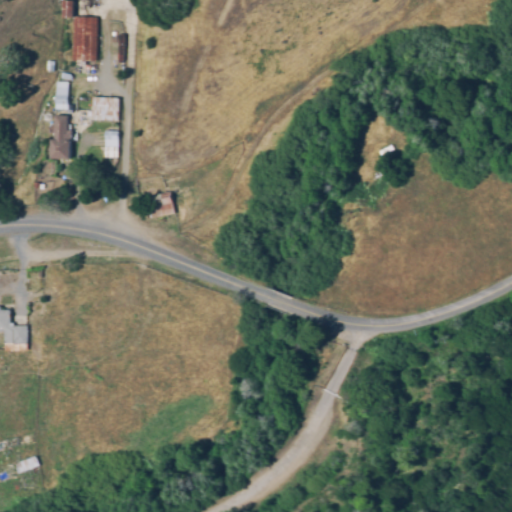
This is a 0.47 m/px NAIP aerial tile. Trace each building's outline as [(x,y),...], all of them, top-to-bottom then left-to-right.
[(71,1),(60,1),(60,18),(71,18),(71,1)] [(95,62),(96,18),(71,17),(70,61),(95,62)] [(53,109),(66,109),(66,82),(54,82),(53,109)] [(50,160),(69,160),(68,116),(53,116),(53,126),(49,126),(50,160)] [(116,131),(103,131),(102,158),(115,158),(116,131)] [(3,344),(27,344),(26,326),(8,326),(8,308),(0,307),(0,331),(2,332),(3,344)]
